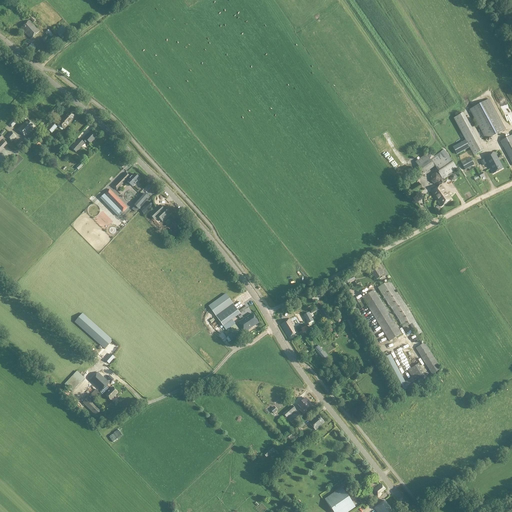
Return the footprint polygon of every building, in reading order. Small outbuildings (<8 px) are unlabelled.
[(34,23),(38,19),(32,13),(28,17),(34,23)] [(31,39),(40,31),(29,21),(21,28),(31,39)] [(62,26),(55,32),(62,40),(69,34),(62,26)] [(37,48),(31,54),(36,59),(43,53),(37,48)] [(489,99),(469,110),(486,140),(506,130),(489,99)] [(64,119),(62,121),(59,125),(64,129),(69,123),(74,117),(69,113),(64,119)] [(12,128),(17,122),(14,119),(9,125),(12,128)] [(18,130),(25,137),(34,127),(27,120),(18,130)] [(52,133),(57,127),(52,123),(46,129),(52,133)] [(16,136),(11,132),(6,137),(11,142),(16,136)] [(87,135),(84,138),(83,140),(86,143),(87,141),(90,143),(96,137),(91,133),(89,136),(87,135)] [(511,135),(500,141),(511,163),(511,135)] [(380,137),(373,141),(388,165),(392,162),(389,157),(391,156),(380,137)] [(43,141),(39,138),(31,147),(35,150),(43,141)] [(422,146),(427,143),(424,138),(419,142),(422,146)] [(80,146),(83,143),(80,139),(71,148),(76,153),(81,147),(80,146)] [(474,156),(484,150),(480,143),(470,149),(474,156)] [(444,150),(430,159),(426,154),(415,162),(424,174),(435,167),(444,180),(449,177),(458,170),(444,150)] [(493,174),(503,168),(494,153),(485,158),(493,174)] [(19,155),(5,170),(10,174),(23,160),(19,155)] [(474,165),(470,158),(461,163),(465,170),(474,165)] [(130,177),(126,173),(113,187),(116,190),(125,181),(131,186),(138,179),(133,174),(130,177)] [(452,201),(442,185),(440,182),(435,185),(437,188),(436,187),(434,188),(435,189),(431,192),(441,207),(452,201)] [(411,197),(423,190),(418,183),(407,190),(411,197)] [(104,195),(122,213),(127,208),(109,190),(104,195)] [(145,194),(140,200),(144,204),(149,197),(145,194)] [(160,206),(157,208),(150,215),(155,220),(158,217),(162,222),(171,214),(165,207),(163,209),(160,206)] [(386,275),(382,269),(380,265),(372,270),(373,271),(372,272),(377,280),(379,278),(380,279),(386,275)] [(390,281),(378,288),(403,329),(415,321),(393,286),(393,287),(390,281)] [(389,342),(402,334),(374,290),(362,298),(389,342)] [(240,314),(234,306),(226,294),(209,306),(226,331),(235,324),(232,320),(240,314)] [(360,309),(364,307),(359,300),(355,302),(360,309)] [(234,306),(240,314),(244,311),(247,309),(244,306),(243,307),(240,302),(234,306)] [(329,318),(323,308),(319,311),(324,320),(329,318)] [(74,322),(105,350),(113,341),(82,313),(74,322)] [(308,324),(313,321),(309,313),(303,316),(308,324)] [(252,314),(239,323),(245,332),(258,323),(252,314)] [(289,338),(298,333),(302,331),(303,334),(308,331),(306,327),(305,325),(302,326),(303,328),(301,329),(300,327),(296,329),(290,320),(281,326),(289,338)] [(432,375),(441,369),(425,343),(416,349),(432,375)] [(324,361),(328,357),(318,346),(314,349),(324,361)] [(401,347),(395,349),(399,360),(400,360),(402,366),(407,364),(401,347)] [(110,354),(105,360),(109,364),(114,358),(110,354)] [(390,355),(382,359),(400,393),(415,385),(412,379),(405,382),(390,355)] [(395,355),(393,357),(398,368),(401,367),(395,355)] [(416,385),(427,378),(418,364),(408,371),(416,385)] [(77,372),(67,383),(74,390),(85,379),(77,372)] [(113,387),(111,390),(107,386),(110,383),(99,372),(89,381),(100,392),(100,393),(104,397),(106,396),(111,401),(118,393),(113,387)] [(443,372),(437,374),(439,381),(446,378),(443,372)] [(94,400),(100,393),(96,389),(90,396),(94,400)] [(96,416),(102,411),(88,397),(83,403),(96,416)] [(298,405),(301,409),(300,410),(303,414),(306,411),(305,410),(310,406),(308,404),(309,402),(306,398),(298,405)] [(286,418),(296,410),(293,406),(283,414),(286,418)] [(294,426),(303,419),(297,412),(288,420),(294,426)] [(278,420),(286,429),(290,425),(282,416),(278,420)] [(315,431),(324,423),(318,416),(309,424),(315,431)] [(299,430),(306,425),(303,421),(296,426),(299,430)] [(108,436),(113,443),(123,436),(118,429),(108,436)] [(271,447),(265,452),(268,456),(274,451),(271,447)] [(382,495),(381,493),(386,489),(381,483),(372,491),(378,498),(382,495)] [(333,511),(348,511),(355,507),(342,488),(325,500),(333,511)] [(377,511),(393,511),(385,501),(375,508),(377,511)]
